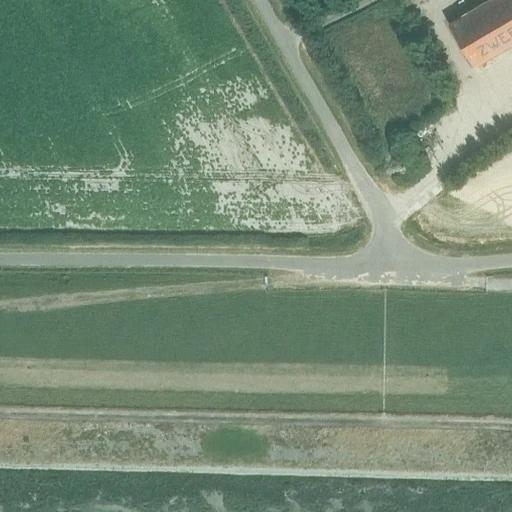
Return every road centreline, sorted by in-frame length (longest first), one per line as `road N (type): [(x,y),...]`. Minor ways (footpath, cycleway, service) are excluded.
road 1 (track): [(511,419),(0,405)]
road 2 (unclassified): [(0,264),(395,274)]
road 3 (unclassified): [(395,274),(393,240),(256,0)]
